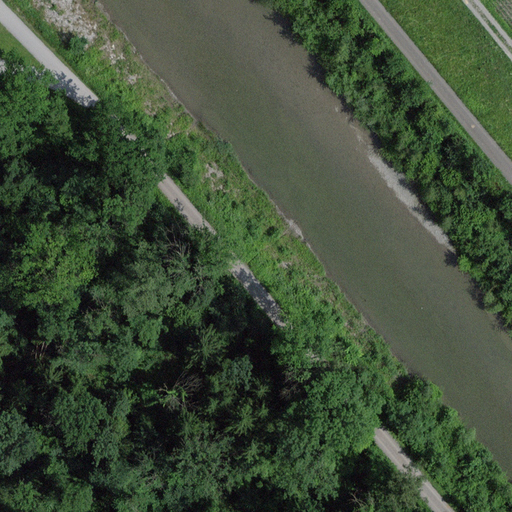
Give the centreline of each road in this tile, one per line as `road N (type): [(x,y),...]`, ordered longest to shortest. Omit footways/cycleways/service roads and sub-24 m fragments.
road 1 (track): [(0,3),(166,175),(453,511)]
road 2 (track): [(377,0),(511,163)]
